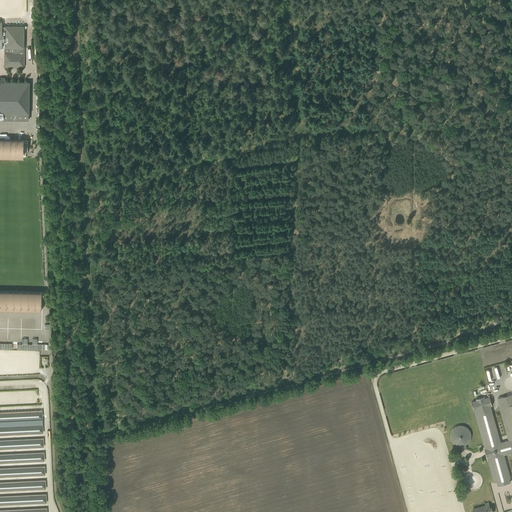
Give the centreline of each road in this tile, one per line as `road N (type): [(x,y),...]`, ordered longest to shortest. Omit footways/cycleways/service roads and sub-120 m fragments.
road 1 (track): [(49,0),(72,442)]
road 2 (track): [(398,0),(412,126),(415,349)]
road 3 (track): [(94,434),(415,349)]
